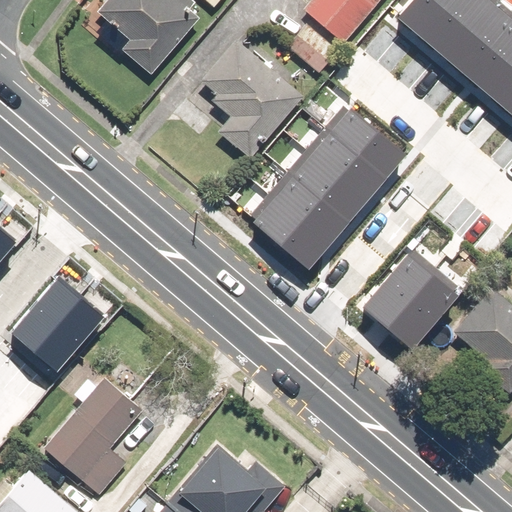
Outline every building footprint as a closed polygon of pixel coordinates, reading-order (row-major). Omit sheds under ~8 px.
[(200,13),(182,0),(107,0),(90,24),(155,72),(200,13)] [(313,0),(308,7),(345,37),(375,0),(313,0)] [(511,0),(407,0),(401,7),(511,100),(511,0)] [(401,40),(377,20),(344,60),(368,80),(401,40)] [(310,22),(290,46),(319,70),(339,46),(310,22)] [(300,94),(234,39),(183,100),(249,154),(300,94)] [(397,148),(342,102),(246,215),(302,261),(397,148)] [(0,218),(0,250),(16,231),(0,218)] [(406,245),(367,300),(418,335),(457,280),(406,245)] [(61,270),(12,328),(52,362),(102,304),(61,270)] [(511,385),(511,300),(494,286),(452,336),(511,385)] [(144,409),(107,377),(45,446),(101,496),(132,461),(112,444),(144,409)] [(247,468),(214,441),(155,511),(265,511),(262,509),(285,482),(256,458),(247,468)] [(0,500),(0,511),(83,511),(26,467),(0,500)]
